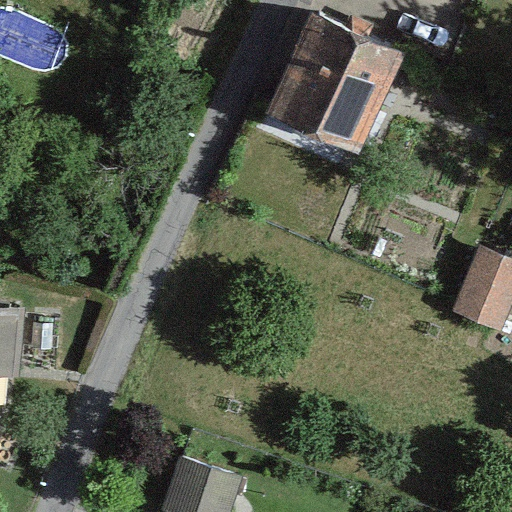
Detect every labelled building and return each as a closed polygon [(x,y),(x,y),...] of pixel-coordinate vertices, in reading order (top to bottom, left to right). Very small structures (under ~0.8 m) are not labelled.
[(415,42),(319,0),(312,0),(253,137),(355,181),(415,42)] [(511,247),(478,237),(457,307),(506,321),(511,301),(511,247)] [(14,296),(0,294),(0,441),(3,441),(14,296)] [(217,511),(232,477),(175,455),(152,511),(217,511)] [(279,511),(247,501),(242,511),(279,511)]
